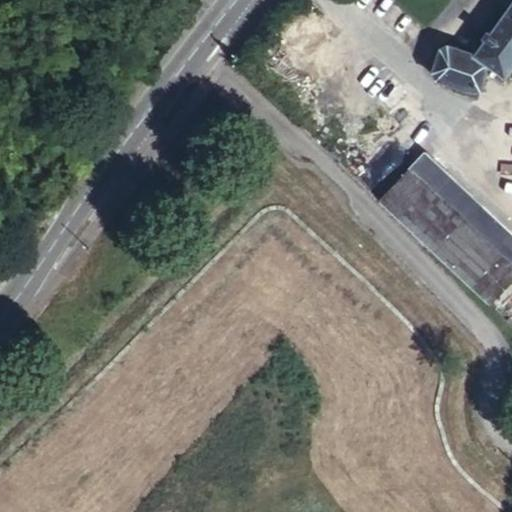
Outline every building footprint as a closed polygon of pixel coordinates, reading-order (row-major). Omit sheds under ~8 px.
[(511,69),(511,5),(474,58),(485,67),(504,80),(511,69)] [(485,67),(474,58),(446,51),(440,55),(433,75),(438,84),(456,87),(454,96),(476,100),(478,90),(480,89),(485,67)] [(322,110),(298,133),(323,158),(347,179),(370,156),(322,110)] [(511,237),(425,159),(378,208),(489,310),(511,283),(511,256),(506,251),(511,245),(511,237)] [(319,304),(284,336),(422,486),(457,454),(319,304)]
